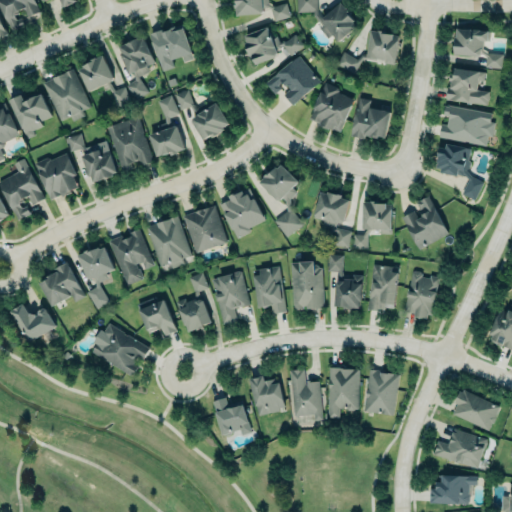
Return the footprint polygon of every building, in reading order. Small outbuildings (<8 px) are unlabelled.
[(0,8),(0,0),(35,0),(40,10),(27,16),(23,8),(19,9),(20,11),(16,14),(17,17),(21,15),(26,25),(11,32),(0,8)] [(267,0),(268,3),(273,5),(285,2),(290,16),(274,21),(270,8),(268,6),(262,7),(263,12),(236,15),(236,7),(234,7),(233,0),(267,0)] [(340,1),(346,8),(347,7),(349,10),(348,11),(354,19),(353,21),(356,26),(338,40),(332,33),(327,38),(319,27),(322,25),(313,15),(313,11),(297,11),(296,0),(316,0),(317,12),(321,18),(322,17),(340,1)] [(149,33),(162,70),(173,66),(171,59),(181,56),(183,61),(193,57),(181,23),(170,27),(170,28),(162,31),(162,28),(149,33)] [(244,34),(267,25),(271,36),(276,34),(279,41),(283,40),(284,42),(294,34),(302,44),(290,54),(282,45),(280,45),(281,47),(276,48),(277,52),(275,56),(255,63),(252,55),(249,56),(244,42),(247,41),(244,34)] [(490,29),(489,40),(484,40),(483,49),(488,52),(503,53),(502,68),(485,66),(486,55),(454,52),(456,26),(490,29)] [(398,33),(369,30),(366,59),(395,62),(398,33)] [(119,45),(138,36),(139,38),(143,36),(154,61),(146,65),(148,71),(138,76),(138,77),(148,91),(136,99),(132,93),(130,94),(127,90),(129,89),(126,85),(134,79),(132,71),(129,72),(119,52),(121,51),(119,45)] [(360,60),(342,51),(335,64),(353,73),(360,60)] [(266,82),(298,55),(319,81),(292,103),(284,94),(291,88),(287,83),(285,84),(282,80),(278,84),(281,87),(274,93),(270,88),(266,82)] [(113,80),(103,56),(77,66),(86,90),(113,80)] [(40,81),(72,67),(90,106),(82,110),(84,115),(71,121),(69,116),(59,121),(40,81)] [(446,99),(486,104),(487,100),(488,100),(490,91),(477,89),(478,79),(484,80),(485,71),(479,70),(455,67),(454,73),(450,73),(449,80),(452,80),(450,86),(447,85),(446,92),(446,99)] [(308,118),(324,81),(337,87),(338,90),(338,91),(354,99),(339,131),(333,128),(332,129),(328,127),(328,129),(317,124),(318,122),(308,118)] [(129,101),(123,86),(110,91),(116,106),(129,101)] [(174,93),(187,88),(192,103),(196,108),(202,104),(205,108),(216,101),(229,122),(223,126),(224,128),(218,131),(218,132),(212,136),(210,133),(203,138),(192,120),(193,116),(195,114),(190,105),(179,109),(174,93)] [(51,115),(40,120),(42,125),(32,129),(34,134),(27,138),(8,97),(19,91),(20,93),(21,93),(23,96),(34,91),(35,94),(36,95),(41,92),(51,115)] [(384,138),(390,111),(369,107),(370,100),(358,97),(350,135),(364,138),(365,134),(384,138)] [(0,158),(4,157),(0,149),(0,146),(3,146),(3,141),(19,134),(4,101),(0,102),(0,158)] [(441,122),(438,136),(464,141),(464,140),(468,140),(468,142),(485,145),(487,135),(491,136),(494,122),(490,121),(491,112),(447,103),(446,105),(445,104),(443,114),(448,115),(446,123),(441,122)] [(106,125),(120,169),(139,163),(140,165),(152,162),(137,116),(106,125)] [(150,133),(157,155),(162,153),(162,154),(164,153),(165,152),(165,153),(169,152),(169,151),(170,151),(171,154),(178,151),(177,150),(184,148),(177,125),(175,124),(150,133)] [(92,181),(113,174),(112,172),(116,171),(107,145),(89,151),(83,145),(80,132),(63,137),(65,142),(67,141),(69,150),(79,147),(84,153),(81,154),(89,175),(90,175),(92,181)] [(440,147),(446,148),(447,143),(470,148),(468,159),(470,161),(469,167),(466,169),(472,176),(483,182),(475,199),(461,193),(468,179),(463,173),(463,175),(457,173),(457,175),(440,172),(441,168),(436,167),(440,147)] [(62,195),(61,193),(51,197),(34,162),(46,157),(50,158),(65,151),(74,171),(75,174),(73,175),(77,186),(71,189),(70,192),(62,195)] [(0,186),(0,179),(18,171),(13,162),(23,157),(44,197),(32,203),(29,197),(19,202),(21,207),(26,204),(30,212),(17,219),(0,186)] [(263,175),(268,170),(270,171),(276,166),(277,167),(281,163),(298,180),(292,187),(296,191),(289,198),(290,208),(302,224),(285,236),(273,220),(286,210),(285,200),(281,197),(280,198),(276,199),(259,181),(264,176),(263,175)] [(237,237),(250,231),(250,226),(265,219),(249,185),(228,195),(231,199),(222,203),(237,237)] [(351,231),(340,228),(348,197),(319,191),(312,219),(330,223),(328,230),(335,232),(332,244),(346,248),(351,231)] [(428,195),(448,233),(419,248),(402,216),(413,210),(418,218),(422,215),(415,202),(428,195)] [(0,196),(9,213),(0,218),(0,196)] [(391,203),(391,229),(390,233),(380,233),(380,229),(371,228),(367,234),(367,248),(352,247),(353,233),(363,234),(367,228),(363,228),(363,200),(371,201),(371,199),(379,199),(379,202),(386,202),(386,203),(391,203)] [(182,215),(214,204),(227,241),(195,252),(182,215)] [(146,226),(160,265),(169,261),(172,267),(183,263),(181,258),(191,254),(177,215),(146,226)] [(107,240),(120,234),(122,239),(132,235),(130,231),(138,227),(154,264),(144,268),(140,261),(135,263),(137,267),(139,267),(143,277),(126,284),(107,240)] [(77,254),(87,276),(90,278),(92,277),(94,281),(95,286),(86,291),(97,308),(109,300),(99,285),(99,281),(108,277),(105,271),(113,268),(104,246),(100,248),(99,246),(91,249),(90,247),(83,250),(84,251),(77,254)] [(352,273),(362,274),(361,300),(359,300),(358,307),(351,307),(351,308),(343,308),(343,306),(334,305),(335,282),(338,280),(337,270),(327,270),(328,253),(342,254),(341,271),(343,278),(351,278),(352,273)] [(39,282),(46,279),(45,276),(51,272),(52,274),(55,272),(52,266),(67,259),(87,296),(74,302),(71,295),(52,306),(39,282)] [(292,310),(304,310),(303,307),(304,307),(305,309),(324,308),(321,266),(318,266),(316,263),(313,263),(313,259),(288,261),(292,310)] [(258,268),(278,265),(285,311),(272,313),(270,305),(258,306),(253,274),(259,273),(258,268)] [(385,310),(386,305),(394,306),(397,268),(371,265),(367,309),(385,310)] [(174,300),(185,296),(186,300),(193,297),(193,292),(187,275),(202,269),(209,287),(199,291),(199,297),(203,298),(212,322),(204,325),(204,327),(196,331),(195,329),(187,332),(174,300)] [(402,310),(414,313),(413,316),(420,318),(420,317),(427,318),(428,314),(431,314),(440,276),(429,274),(429,277),(421,275),(422,273),(421,273),(420,271),(414,270),(413,271),(412,270),(402,310)] [(248,305),(241,271),(210,278),(221,324),(236,320),(233,308),(248,305)] [(159,324),(147,330),(138,309),(162,299),(176,329),(164,334),(159,324)] [(9,311),(29,342),(56,326),(44,307),(30,315),(22,303),(9,311)] [(511,303),(511,348),(491,339),(493,334),(489,333),(499,308),(507,311),(511,303)] [(136,367),(131,374),(93,350),(97,344),(100,346),(107,335),(102,332),(108,322),(148,348),(144,354),(142,358),(137,355),(133,362),(136,367)] [(329,367),(359,369),(357,409),(339,408),(339,416),(327,416),(329,367)] [(289,369),(303,368),(305,383),(306,383),(306,380),(312,379),(312,381),(318,380),(322,419),(314,419),(314,413),(293,415),(289,369)] [(398,373),(368,370),(363,411),(393,414),(398,373)] [(249,378),(263,375),(264,380),(273,378),(274,383),(279,382),(285,405),(278,407),(279,410),(258,415),(249,378)] [(488,429),(491,423),(493,422),(495,418),(495,415),(499,406),(463,389),(462,392),(459,391),(454,402),(457,403),(452,413),(488,429)] [(212,401),(225,397),(225,403),(241,399),(243,404),(251,431),(242,434),(240,429),(223,434),(212,401)] [(453,427),(487,438),(486,440),(487,441),(478,469),(433,454),(437,439),(448,443),(453,427)] [(437,474),(437,481),(435,481),(435,487),(430,487),(430,502),(467,503),(468,502),(469,500),(469,495),(468,494),(468,489),(472,489),(472,484),(477,484),(477,475),(437,474)] [(511,483),(511,511),(505,511),(506,511),(501,511),(501,495),(510,495),(510,492),(509,490),(509,487),(510,485),(511,483)]
